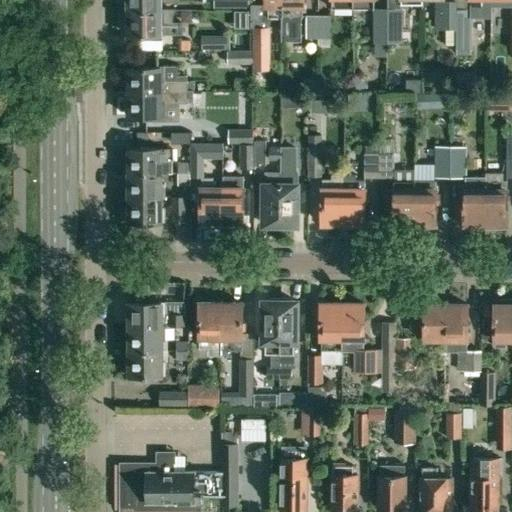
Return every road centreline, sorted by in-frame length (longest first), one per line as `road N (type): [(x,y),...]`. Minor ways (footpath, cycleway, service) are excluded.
road 1 (secondary): [(55,511),(52,0)]
road 2 (residential): [(95,262),(511,265)]
road 3 (residential): [(95,262),(94,0)]
road 4 (residential): [(96,511),(95,262)]
